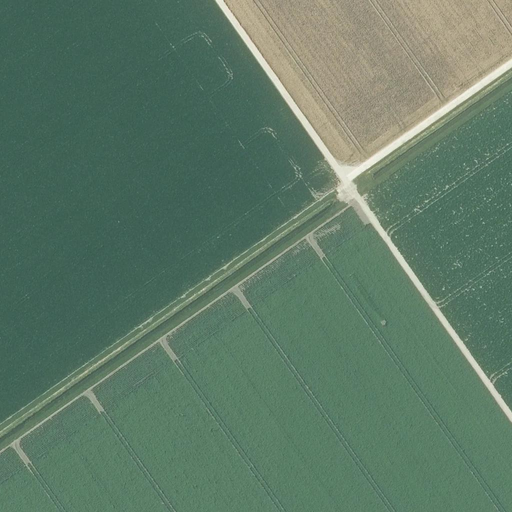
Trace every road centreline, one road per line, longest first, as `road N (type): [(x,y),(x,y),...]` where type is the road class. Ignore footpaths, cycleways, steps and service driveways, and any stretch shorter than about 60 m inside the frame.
road 1 (track): [(511,416),(218,0)]
road 2 (track): [(344,178),(511,61)]
